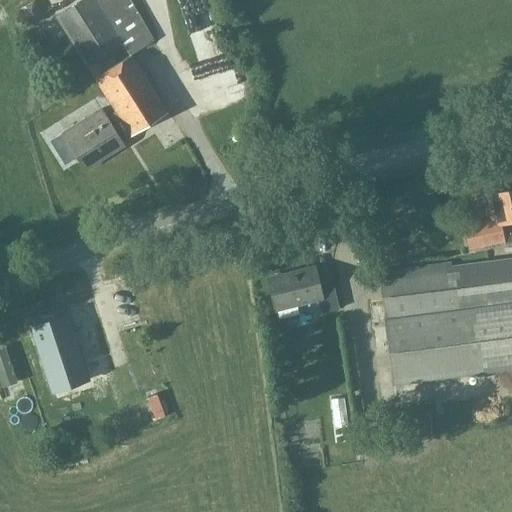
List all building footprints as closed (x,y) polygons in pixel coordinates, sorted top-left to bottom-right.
[(30,26),(44,18),(33,0),(32,0),(19,8),(30,26)] [(79,0),(55,16),(113,109),(120,121),(130,137),(165,115),(128,56),(153,40),(127,0),(79,0)] [(130,137),(120,121),(113,109),(104,114),(105,115),(103,117),(99,110),(61,133),(84,171),(124,147),(121,143),(130,137)] [(393,385),(479,374),(511,370),(511,190),(484,196),(488,220),(477,222),(483,247),(504,242),(504,245),(511,242),(511,258),(447,266),(447,264),(379,272),(393,385)] [(322,313),(339,309),(331,280),(318,283),(315,271),(287,278),(287,274),(267,279),(275,312),(319,301),(322,313)] [(66,316),(31,327),(46,374),(47,373),(50,381),(71,374),(72,375),(78,373),(73,357),(79,356),(66,316)]
